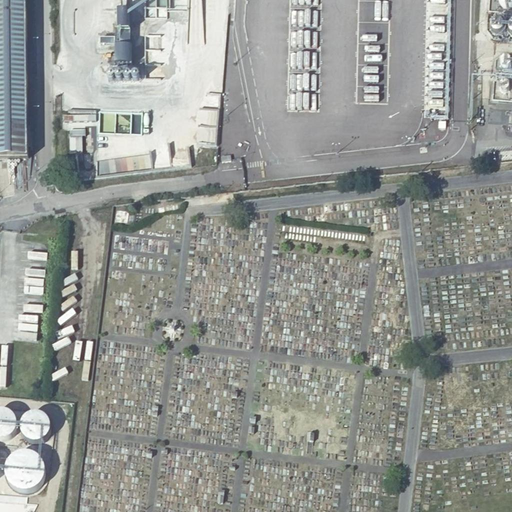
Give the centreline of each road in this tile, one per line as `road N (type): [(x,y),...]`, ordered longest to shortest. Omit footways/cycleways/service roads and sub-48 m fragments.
road 1 (unclassified): [(48,204),(457,150)]
road 2 (unclassified): [(44,0),(48,204)]
road 3 (unclassified): [(457,150),(461,0)]
